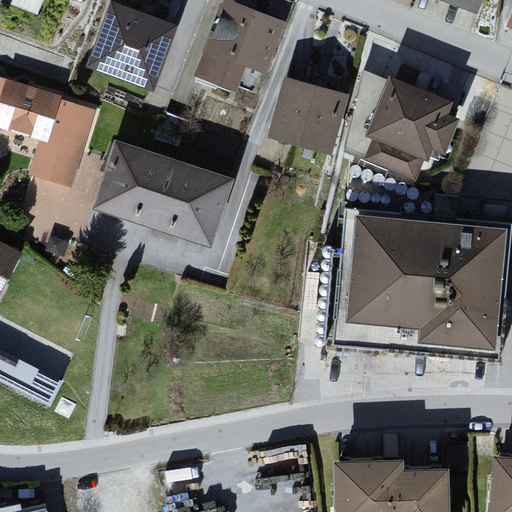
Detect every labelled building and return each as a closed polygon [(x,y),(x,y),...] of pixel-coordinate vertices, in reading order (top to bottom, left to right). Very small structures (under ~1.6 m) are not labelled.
[(287,22),(222,0),(220,0),(193,79),(238,94),(246,69),(269,77),(287,22)] [(445,0),(480,14),(485,0),(445,0)] [(179,32),(112,8),(89,70),(156,95),(179,32)] [(401,64),(397,82),(416,86),(420,67),(401,64)] [(354,103),(369,109),(381,75),(366,70),(354,103)] [(0,78),(0,141),(3,132),(42,145),(31,180),(73,194),(100,110),(0,78)] [(349,98),(286,80),(269,138),(333,156),(349,98)] [(456,110),(392,82),(369,135),(377,139),(366,165),(439,197),(469,127),(452,119),(456,110)] [(117,143),(94,210),(213,249),(236,182),(117,143)] [(511,232),(511,224),(345,212),(335,347),(503,359),(511,232)] [(0,245),(0,298),(21,256),(0,245)] [(0,377),(52,402),(64,377),(0,347),(0,377)] [(511,511),(511,458),(495,458),(491,511),(511,511)] [(408,461),(334,464),(336,511),(452,511),(451,472),(409,474),(408,461)]
